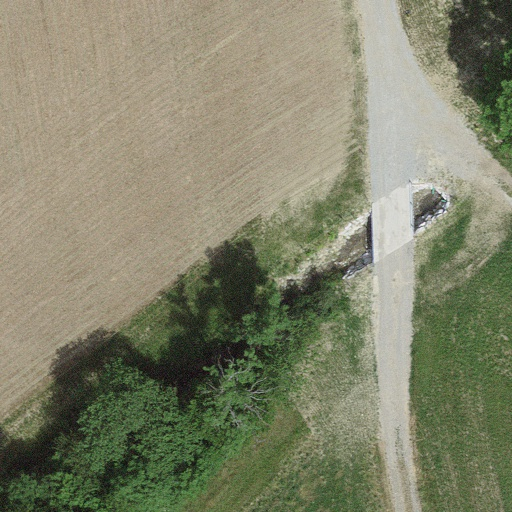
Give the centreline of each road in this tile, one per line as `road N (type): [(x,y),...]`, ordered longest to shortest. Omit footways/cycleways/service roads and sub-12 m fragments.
road 1 (track): [(410,511),(394,380),(391,191),(375,0)]
road 2 (track): [(381,37),(455,140),(511,192)]
